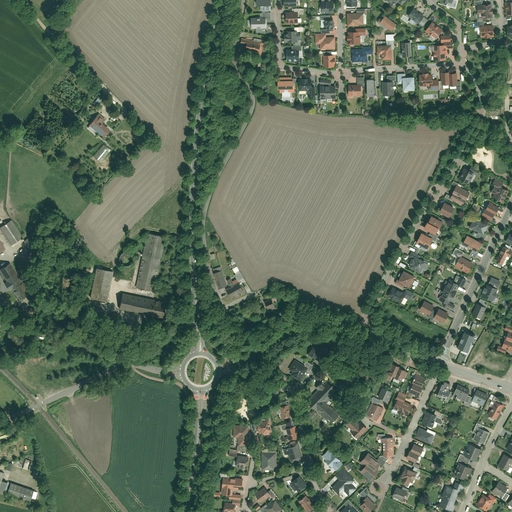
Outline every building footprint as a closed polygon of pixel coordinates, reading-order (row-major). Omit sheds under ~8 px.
[(269,6),(268,0),(254,0),(254,12),(261,12),(271,11),(271,5),(269,6)] [(321,13),(331,12),(331,2),(321,2),(321,13)] [(488,4),(476,5),(478,19),(489,18),(488,4)] [(424,16),(415,9),(410,16),(419,22),(424,16)] [(286,22),(299,22),(299,13),(286,13),(286,22)] [(346,13),(347,26),(358,26),(358,25),(364,25),(364,13),(346,13)] [(395,24),(384,15),(379,22),(390,31),(395,24)] [(251,28),(266,28),(266,18),(250,19),(251,28)] [(322,19),(323,30),(332,29),(332,19),(322,19)] [(425,31),(436,39),(442,30),(431,23),(425,31)] [(495,36),(493,26),(480,27),(481,38),(495,36)] [(283,43),(296,42),(295,31),(287,32),(287,35),(283,35),(283,43)] [(348,43),(358,43),(358,33),(348,33),(348,43)] [(319,44),(320,49),(334,49),(334,37),(325,37),(325,34),(315,34),(316,44),(319,44)] [(244,48),(258,51),(260,42),(246,39),(244,48)] [(409,42),(401,42),(401,57),(410,56),(409,42)] [(381,54),(381,60),(391,59),(391,45),(377,46),(377,54),(381,54)] [(442,45),(432,45),(433,60),(442,59),(442,45)] [(373,61),(372,47),(362,47),(362,50),(351,50),(352,60),(362,60),(362,61),(373,61)] [(286,60),(298,60),(298,50),(286,50),(286,60)] [(322,55),(323,67),(333,66),(333,55),(322,55)] [(448,71),(441,72),(442,85),(449,84),(449,86),(456,85),(455,73),(448,73),(448,71)] [(401,82),(401,90),(413,89),(412,77),(405,77),(405,73),(397,74),(398,82),(401,82)] [(431,74),(419,75),(420,87),(428,86),(429,90),(437,89),(437,80),(432,81),(431,74)] [(298,90),(309,90),(309,79),(298,79),(298,90)] [(365,95),(375,95),(374,79),(364,80),(365,95)] [(278,91),(293,91),(292,81),(278,81),(278,91)] [(381,81),(382,95),(390,94),(389,81),(381,81)] [(102,137),(107,129),(99,123),(103,118),(98,114),(88,126),(102,137)] [(110,150),(104,145),(94,157),(100,162),(110,150)] [(474,173),(463,167),(457,179),(468,184),(471,179),(474,173)] [(494,193),(491,198),(501,204),(508,191),(501,187),(502,184),(493,180),(490,186),(492,187),(490,192),(494,193)] [(456,185),(448,199),(463,206),(470,192),(456,185)] [(443,202),(438,212),(449,218),(455,208),(443,202)] [(498,208),(489,203),(486,210),(493,214),(495,215),(498,208)] [(484,209),(480,216),(490,221),(493,214),(486,210),(484,209)] [(428,216),(422,229),(434,235),(441,222),(428,216)] [(489,224),(474,216),(468,228),(478,233),(476,237),(484,241),(487,235),(484,233),(489,224)] [(10,222),(0,228),(11,244),(20,238),(10,222)] [(511,226),(509,226),(503,240),(511,244),(511,241),(511,226)] [(419,232),(414,243),(427,249),(432,239),(419,232)] [(166,237),(148,234),(137,288),(155,292),(166,237)] [(483,243),(467,234),(462,244),(472,249),(469,255),(475,258),(483,243)] [(503,246),(495,262),(502,265),(506,256),(508,257),(511,250),(503,246)] [(411,258),(407,267),(418,272),(424,261),(417,257),(419,253),(412,250),(409,257),(411,258)] [(459,256),(454,266),(467,273),(473,263),(459,256)] [(7,266),(0,269),(0,274),(2,277),(0,277),(0,295),(11,289),(17,299),(25,294),(7,266)] [(106,303),(111,271),(93,268),(88,301),(106,303)] [(222,270),(215,272),(220,287),(227,285),(222,270)] [(243,277),(240,271),(235,274),(238,280),(243,277)] [(414,277),(402,271),(396,282),(407,288),(414,277)] [(447,305),(453,308),(454,305),(449,303),(458,285),(462,287),(465,280),(457,276),(454,281),(450,279),(449,282),(446,280),(439,294),(442,295),(441,296),(440,297),(439,298),(439,300),(445,302),(443,306),(446,308),(447,305)] [(230,278),(227,280),(230,286),(226,288),(231,297),(243,290),(238,282),(233,284),(230,278)] [(488,284),(483,296),(492,300),(497,287),(488,284)] [(406,292),(394,286),(388,297),(400,303),(406,292)] [(159,319),(163,301),(124,292),(120,310),(159,319)] [(271,299),(265,302),(268,309),(270,308),(272,311),(276,309),(271,299)] [(422,299),(416,309),(427,314),(432,304),(422,299)] [(485,307),(476,304),(472,314),(481,318),(485,307)] [(438,308),(433,318),(443,323),(448,313),(438,308)] [(504,330),(507,330),(504,339),(502,339),(500,346),(497,345),(496,350),(505,353),(506,349),(511,350),(511,326),(505,325),(504,330)] [(464,331),(457,348),(468,353),(475,336),(464,331)] [(307,354),(317,360),(323,350),(313,344),(307,354)] [(291,374),(300,380),(307,368),(310,370),(313,365),(306,360),(303,364),(294,359),(289,368),(293,371),(291,374)] [(404,377),(407,370),(399,366),(400,365),(390,361),(387,368),(390,370),(389,372),(386,370),(384,375),(390,378),(392,374),(396,375),(395,376),(402,379),(403,377),(404,377)] [(421,385),(425,376),(415,372),(411,381),(413,382),(409,390),(419,394),(423,386),(421,385)] [(353,374),(342,384),(346,389),(354,382),(356,384),(359,381),(353,374)] [(440,381),(436,392),(442,394),(442,393),(449,395),(451,389),(448,388),(450,383),(442,379),(442,381),(440,381)] [(330,422),(339,413),(325,400),(336,390),(326,380),(323,383),(321,381),(315,387),(317,389),(307,399),(330,422)] [(464,400),(469,388),(457,383),(452,394),(464,400)] [(387,400),(391,390),(382,386),(378,396),(387,400)] [(483,404),(488,393),(477,388),(471,399),(483,404)] [(407,395),(399,391),(395,397),(397,398),(393,406),(398,409),(397,411),(403,413),(404,411),(408,413),(412,403),(404,399),(407,395)] [(487,414),(497,419),(504,404),(495,399),(487,414)] [(368,410),(366,413),(376,420),(380,414),(383,407),(371,402),(369,407),(368,410)] [(292,415),(288,403),(278,406),(281,418),(292,415)] [(426,411),(422,422),(433,426),(436,421),(442,423),(443,420),(447,422),(449,415),(441,412),(440,416),(426,411)] [(353,416),(346,424),(352,429),(350,431),(357,437),(367,427),(360,421),(359,422),(353,416)] [(273,430),(269,419),(255,423),(258,432),(262,431),(262,433),(273,430)] [(250,443),(248,425),(233,423),(233,437),(238,437),(238,445),(250,443)] [(299,436),(295,425),(285,428),(288,439),(299,436)] [(419,426),(414,436),(430,443),(435,433),(419,426)] [(473,437),(484,442),(489,431),(478,426),(473,437)] [(394,455),(393,436),(385,436),(385,433),(377,433),(377,438),(381,438),(381,441),(383,441),(384,455),(394,455)] [(409,449),(406,457),(415,461),(418,454),(420,454),(423,446),(414,442),(411,449),(409,449)] [(464,455),(476,459),(481,448),(469,443),(464,455)] [(302,455),(299,444),(283,448),(284,455),(288,454),(290,462),(300,459),(299,456),(302,455)] [(235,456),(237,450),(229,448),(227,454),(235,456)] [(328,448),(321,455),(336,469),(343,462),(328,448)] [(276,469),(276,451),(261,451),(261,469),(276,469)] [(377,458),(369,451),(360,461),(365,465),(361,470),(371,479),(379,470),(376,467),(380,462),(383,464),(386,461),(379,455),(377,458)] [(497,465),(507,470),(511,459),(511,456),(504,452),(497,465)] [(249,456),(237,455),(236,467),(248,468),(249,456)] [(455,473),(467,479),(473,467),(460,461),(455,473)] [(417,471),(405,465),(400,476),(402,477),(400,482),(407,485),(409,481),(412,482),(417,471)] [(355,479),(343,467),(335,475),(339,479),(331,487),(339,495),(344,490),(348,495),(356,487),(351,482),(355,479)] [(298,491),(307,484),(299,474),(290,481),(298,491)] [(242,489),(242,477),(222,476),(221,493),(229,494),(232,494),(232,488),(242,489)] [(440,505),(452,509),(459,490),(461,490),(463,484),(455,481),(453,486),(445,484),(441,494),(444,495),(440,505)] [(498,481),(492,491),(501,497),(507,487),(498,481)] [(33,490),(9,483),(6,493),(30,501),(33,490)] [(396,485),(391,495),(402,500),(407,490),(396,485)] [(271,495),(264,486),(254,493),(261,502),(271,495)] [(358,493),(361,496),(363,494),(364,496),(369,491),(365,487),(358,493)] [(483,492),(476,503),(487,510),(492,500),(495,502),(497,498),(489,493),(487,495),(483,492)] [(307,511),(315,505),(306,493),(298,499),(307,511)] [(232,494),(229,494),(228,498),(232,498),(232,502),(224,501),(224,509),(222,509),(221,511),(234,511),(235,504),(240,505),(240,494),(232,494)] [(366,511),(368,511),(376,505),(367,495),(361,501),(362,503),(360,505),(366,511)] [(278,511),(283,509),(275,499),(264,508),(267,511),(278,511)] [(358,511),(348,503),(340,511),(339,511),(358,511)]
